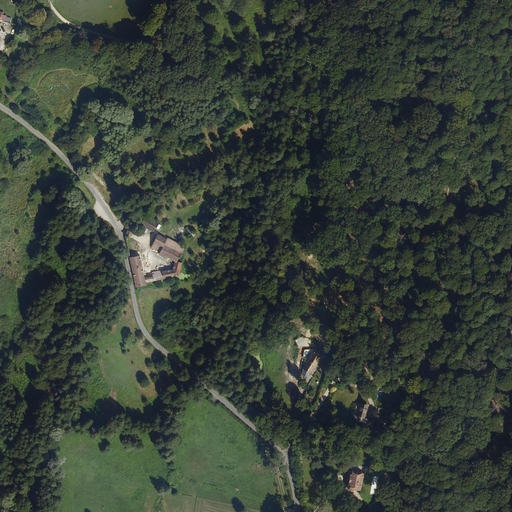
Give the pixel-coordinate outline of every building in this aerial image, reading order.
[(157,230),(161,221),(149,214),(144,224),(157,230)] [(134,238),(137,229),(132,227),(129,236),(134,238)] [(184,253),(167,247),(170,237),(161,232),(155,250),(164,253),(163,256),(180,261),(184,253)] [(149,283),(176,277),(176,275),(182,275),(185,262),(180,261),(176,271),(154,275),(155,278),(147,279),(142,252),(133,254),(140,287),(150,286),(149,283)] [(314,368),(320,357),(312,352),(313,350),(302,351),(301,355),(304,357),(302,359),(304,360),(301,365),(303,367),(299,376),(305,379),(313,367),(314,368)] [(364,421),(367,408),(360,406),(356,418),(360,420),(358,424),(365,426),(367,421),(364,421)] [(359,489),(362,473),(349,471),(349,473),(346,473),(345,484),(347,484),(347,487),(359,489)] [(373,475),(370,494),(375,495),(378,476),(373,475)]
